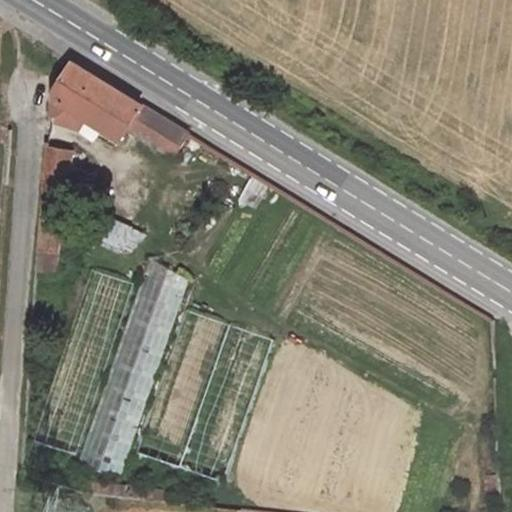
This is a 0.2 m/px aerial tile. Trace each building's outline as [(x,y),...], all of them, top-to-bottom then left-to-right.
[(128,129),(174,158),(190,134),(73,62),(55,91),(48,119),(81,129),(87,118),(122,139),(128,129)] [(75,150),(47,146),(37,270),(58,272),(61,243),(73,245),(83,168),(73,166),(75,150)] [(189,279),(150,257),(78,463),(120,478),(189,279)] [(135,283),(91,267),(31,443),(76,456),(135,283)] [(275,339),(186,307),(135,452),(223,483),(275,339)]
